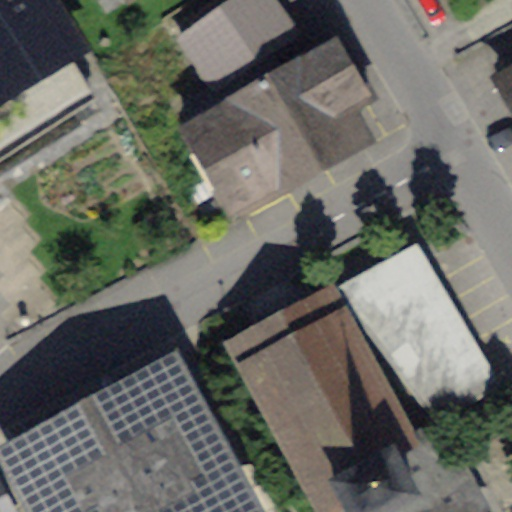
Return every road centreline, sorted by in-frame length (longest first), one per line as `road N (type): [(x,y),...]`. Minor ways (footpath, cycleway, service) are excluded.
road 1 (unclassified): [(454,145),(0,400)]
road 2 (unclassified): [(368,0),(454,145)]
